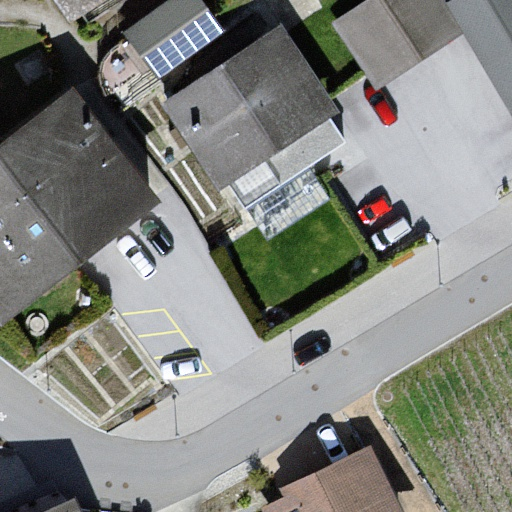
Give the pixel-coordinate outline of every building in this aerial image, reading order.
[(52,0),(64,17),(89,0),(52,0)] [(200,0),(157,0),(116,23),(147,76),(224,32),(200,0)] [(442,0),(362,0),(331,22),(375,87),(461,31),(442,0)] [(511,0),(444,0),(511,117),(511,0)] [(277,21),(161,97),(214,189),(338,107),(277,21)] [(66,76),(0,131),(0,316),(157,191),(66,76)] [(261,511),(403,511),(369,441),(277,486),(280,492),(259,504),(261,511)] [(82,511),(73,488),(14,511),(82,511)]
